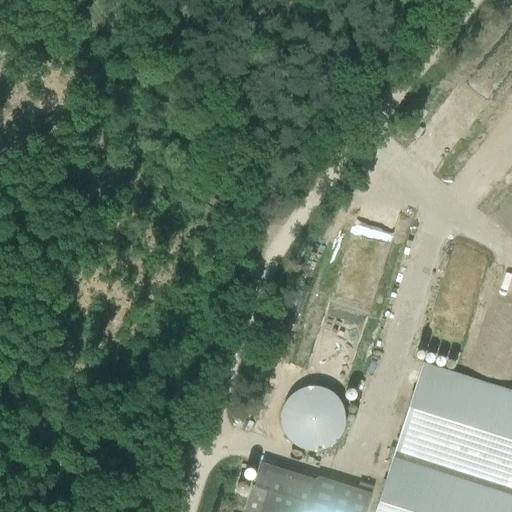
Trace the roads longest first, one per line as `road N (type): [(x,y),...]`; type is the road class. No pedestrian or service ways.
road 1 (track): [(410,57),(284,212),(191,511)]
road 2 (track): [(111,0),(284,212)]
